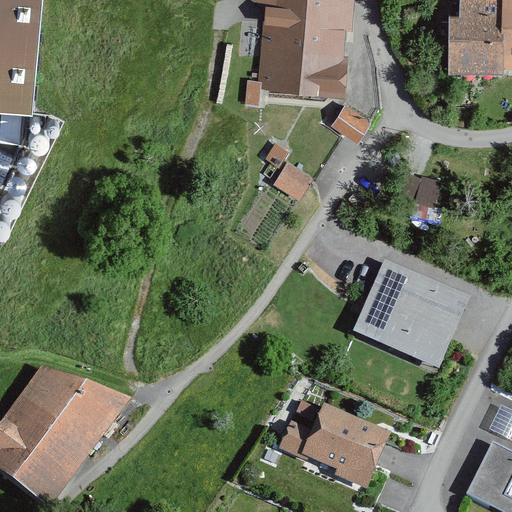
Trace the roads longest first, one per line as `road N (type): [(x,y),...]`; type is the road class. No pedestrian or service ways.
road 1 (residential): [(400,112),(242,326),(61,511)]
road 2 (residential): [(423,511),(511,327)]
